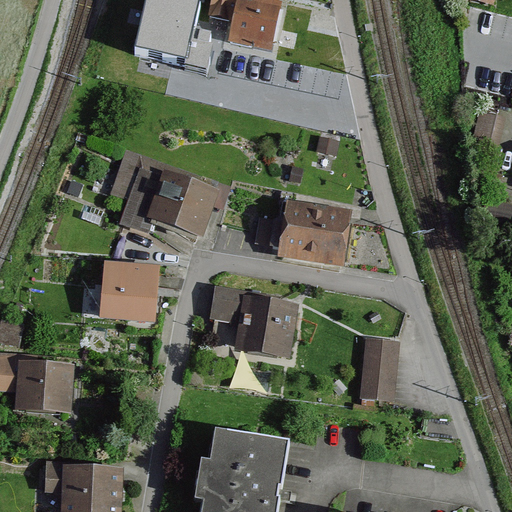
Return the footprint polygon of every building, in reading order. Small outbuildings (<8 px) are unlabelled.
[(198,5),(179,0),(148,0),(135,56),(183,68),(198,5)] [(255,0),(212,0),(208,29),(230,33),(228,45),(272,54),(283,6),(256,1),(255,0)] [(465,0),(465,4),(494,9),(495,0),(465,0)] [(340,143),(320,138),(317,154),(337,158),(340,143)] [(231,188),(126,152),(109,197),(127,203),(119,228),(149,238),(152,230),(196,244),(197,241),(204,243),(215,209),(225,213),(231,188)] [(345,271),(353,214),(283,204),(281,221),(258,218),(255,246),(269,248),(269,250),(279,252),(277,262),(345,271)] [(156,328),(160,270),(104,266),(99,323),(156,328)] [(290,362),(299,309),(243,299),(244,294),(215,289),(209,323),(240,328),(236,353),(290,362)] [(401,344),(365,340),(360,401),(395,405),(401,344)] [(17,380),(0,379),(0,393),(16,395),(14,414),(72,418),(75,369),(18,365),(17,380)] [(278,511),(289,449),(216,437),(210,468),(201,467),(195,507),(203,508),(202,511),(278,511)] [(121,511),(123,472),(48,469),(47,496),(64,497),(63,511),(121,511)]
